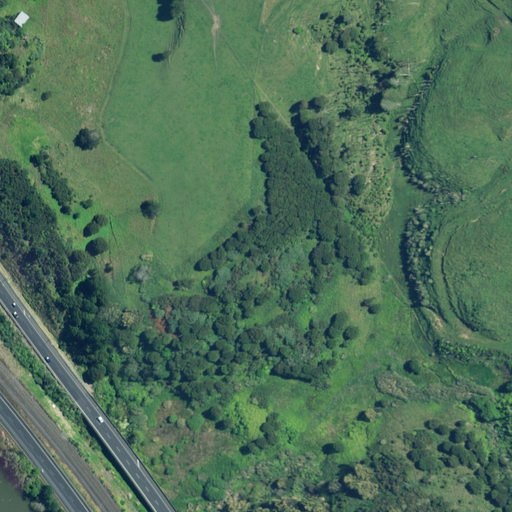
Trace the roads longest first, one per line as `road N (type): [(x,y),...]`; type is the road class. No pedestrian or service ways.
road 1 (trunk): [(0,289),(165,511)]
road 2 (trunk): [(74,511),(0,411)]
